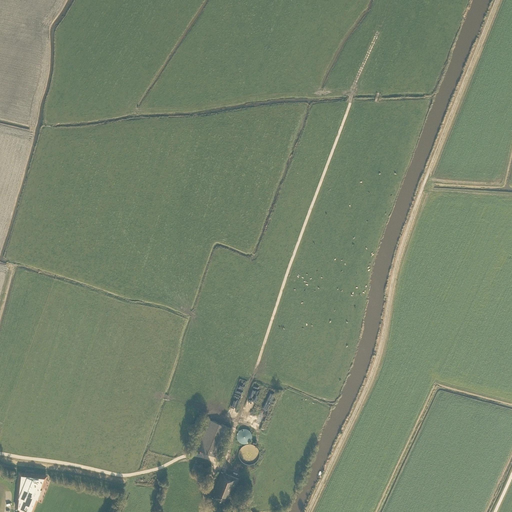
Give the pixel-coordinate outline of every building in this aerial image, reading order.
[(231,428),(208,419),(196,449),(219,458),(231,428)] [(244,429),(243,429),(242,429),(241,430),(240,430),(239,431),(239,432),(238,432),(238,433),(238,434),(237,435),(237,437),(237,438),(237,439),(238,440),(239,442),(240,442),(241,443),(242,443),(243,444),(244,444),(245,444),(246,444),(247,444),(248,443),(249,443),(250,442),(250,441),(251,441),(251,439),(252,438),(252,437),(252,436),(252,435),(252,434),(251,433),(251,432),(250,432),(250,431),(249,430),(248,430),(247,429),(246,429),(245,429),(244,429)] [(246,464),(248,465),(250,465),(251,465),(253,464),(254,464),(256,463),(257,462),(258,460),(259,459),(259,457),(260,456),(260,454),(259,452),(259,451),(258,449),(257,447),(256,446),(254,445),(252,444),(251,444),(249,444),(247,444),(245,445),(243,446),(241,447),(240,449),(240,451),(239,452),(239,454),(239,456),(239,458),(241,460),(242,462),(244,463),(246,464)] [(210,470),(194,464),(191,471),(207,477),(210,470)] [(239,479),(221,472),(212,497),(229,504),(239,479)] [(41,489),(45,479),(46,476),(19,473),(16,507),(17,508),(18,507),(20,508),(19,511),(31,511),(37,498),(38,498),(42,489),(41,489)]
